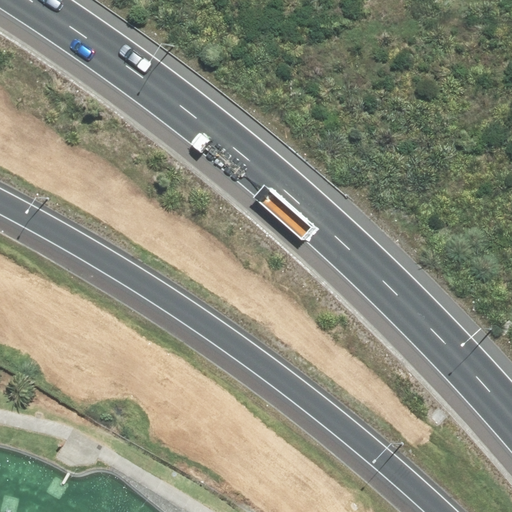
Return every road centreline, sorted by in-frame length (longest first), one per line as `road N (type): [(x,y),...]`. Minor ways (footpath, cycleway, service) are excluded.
road 1 (motorway): [(511,414),(319,220),(152,85),(27,0)]
road 2 (motorway): [(430,511),(287,387),(77,248),(0,209)]
